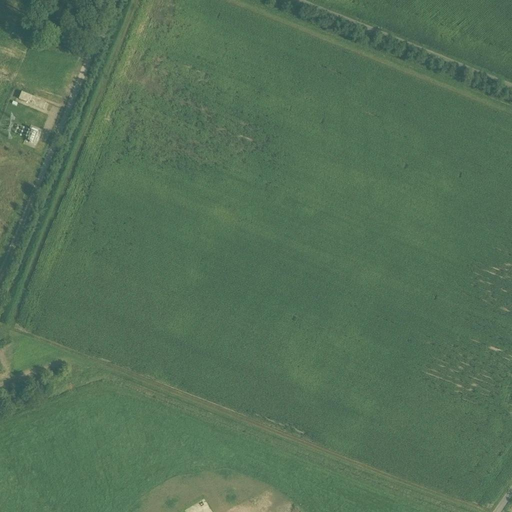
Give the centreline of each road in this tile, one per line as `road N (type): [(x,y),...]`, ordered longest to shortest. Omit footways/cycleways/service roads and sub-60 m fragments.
road 1 (track): [(111,0),(0,277)]
road 2 (unclassified): [(511,88),(292,0)]
